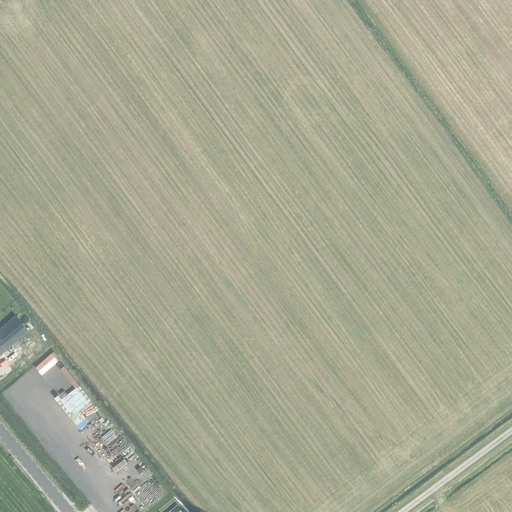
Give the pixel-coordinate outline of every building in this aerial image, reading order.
[(0,354),(28,332),(15,316),(0,328),(0,354)] [(14,360),(22,352),(19,349),(11,357),(14,360)] [(55,352),(37,367),(44,375),(62,360),(55,352)] [(81,385),(70,393),(68,390),(59,396),(73,416),(93,403),(81,385)] [(35,423),(45,417),(37,405),(28,412),(35,423)] [(145,490),(145,491),(142,493),(148,505),(160,499),(154,485),(145,490)]
